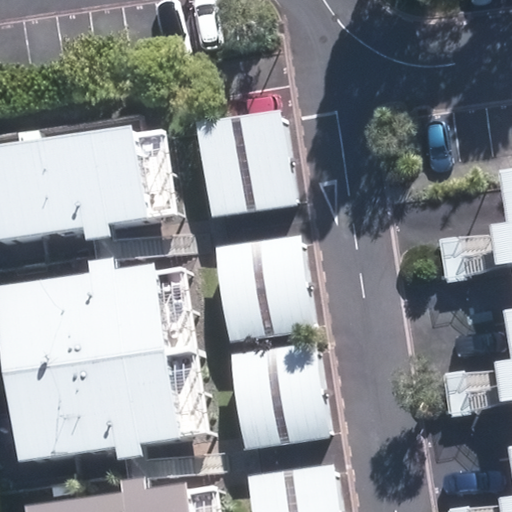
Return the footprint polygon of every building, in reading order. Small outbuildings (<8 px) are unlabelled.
[(226,222),(309,210),(296,119),(213,130),(226,222)] [(130,248),(197,239),(180,123),(18,146),(32,245),(128,231),(130,248)] [(162,470),(228,461),(197,239),(130,248),(131,254),(133,269),(37,283),(50,371),(62,459),(158,446),(162,470)] [(244,351),(327,339),(313,242),(230,253),(244,351)] [(259,454),(342,442),(327,339),(244,351),(259,454)] [(235,511),(228,461),(162,470),(165,489),(68,503),(69,511),(235,511)] [(351,511),(345,466),(262,477),(266,511),(351,511)]
